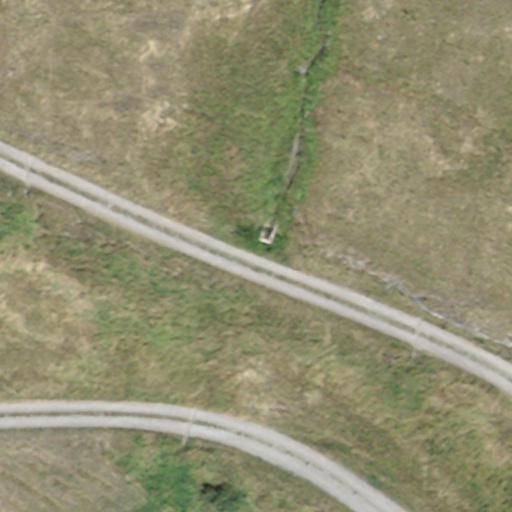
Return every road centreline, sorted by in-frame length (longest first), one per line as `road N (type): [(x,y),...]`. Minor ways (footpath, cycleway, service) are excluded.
road 1 (track): [(0,161),(476,364),(511,387)]
road 2 (track): [(375,511),(255,439),(76,410),(0,415)]
